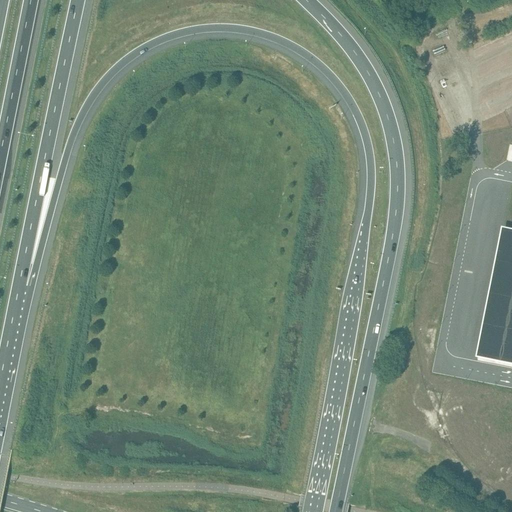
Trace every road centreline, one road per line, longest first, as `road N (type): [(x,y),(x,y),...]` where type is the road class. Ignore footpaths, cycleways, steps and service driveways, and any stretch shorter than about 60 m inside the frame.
road 1 (motorway): [(19,283),(71,138),(98,89),(127,60),(164,39),(211,28),(262,34),(308,57),(357,115),(372,197),(313,511)]
road 2 (motorway): [(335,511),(397,192),(383,104),(358,57),(311,0)]
road 3 (motorway): [(19,283),(78,0)]
road 4 (motorway): [(0,155),(31,0)]
